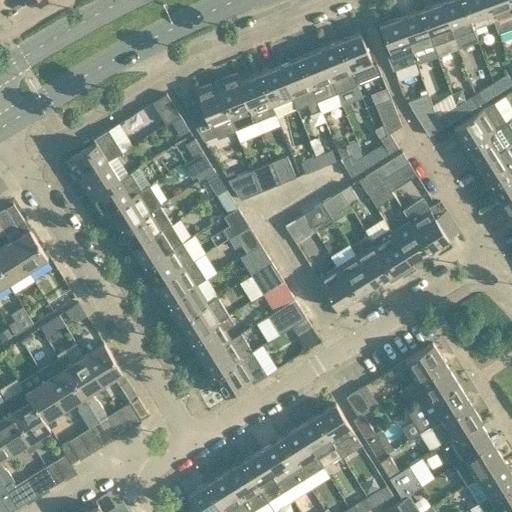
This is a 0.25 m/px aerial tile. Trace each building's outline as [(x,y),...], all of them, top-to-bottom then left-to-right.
[(463,0),(446,0),(442,2),(458,46),(478,39),(474,27),(463,0)] [(486,0),(463,0),(474,27),(494,20),(486,0)] [(511,7),(509,0),(486,0),(494,20),(499,32),(511,26),(511,7)] [(442,2),(421,9),(438,54),(458,46),(442,2)] [(438,54),(421,9),(401,17),(418,62),(438,54)] [(393,70),(417,61),(417,62),(418,62),(401,17),(379,24),(390,54),(387,55),(393,70)] [(360,32),(340,40),(357,82),(380,72),(376,62),(373,63),(360,32)] [(340,40),(319,48),(337,92),(357,84),(357,82),(340,40)] [(319,48),(299,56),(317,100),(337,92),(319,48)] [(299,56),(279,64),(293,97),(297,107),(297,108),(308,104),(311,112),(321,108),(320,107),(317,100),(299,56)] [(279,64),(259,72),(273,105),(293,97),(279,64)] [(236,72),(216,80),(235,128),(256,120),(239,80),(236,72)] [(240,80),(239,80),(256,120),(275,112),(272,105),(273,105),(259,72),(243,79),(240,80)] [(511,79),(508,72),(493,81),(499,91),(511,82),(511,79)] [(235,128),(216,80),(195,88),(198,98),(186,103),(195,126),(210,120),(215,133),(233,126),(235,129),(235,128)] [(493,81),(479,90),(485,100),(499,91),(493,81)] [(461,90),(451,93),(451,94),(456,105),(464,99),(461,90)] [(180,114),(171,100),(166,92),(152,100),(166,123),(171,120),(180,114)] [(407,100),(416,115),(429,135),(443,126),(437,117),(432,105),(428,93),(407,100)] [(432,105),(437,117),(456,105),(451,94),(432,105)] [(462,114),(476,105),(470,96),(456,105),(462,114)] [(389,151),(398,146),(389,131),(402,124),(391,97),(375,104),(387,133),(380,137),(389,151)] [(454,126),(466,145),(506,120),(494,101),(454,126)] [(456,105),(437,117),(443,126),(447,123),(462,114),(456,105)] [(171,120),(180,134),(189,128),(180,114),(171,120)] [(511,116),(506,120),(466,145),(477,163),(511,141),(511,116)] [(66,159),(78,178),(108,159),(131,145),(117,122),(93,137),(96,140),(66,159)] [(194,137),(185,142),(194,157),(203,151),(194,137)] [(511,141),(477,163),(489,182),(511,167),(511,141)] [(378,145),(364,154),(369,163),(384,155),(378,145)] [(321,165),(336,159),(331,149),(317,155),(321,165)] [(361,149),(346,158),(355,172),(369,163),(361,149)] [(408,162),(409,161),(402,150),(377,166),(384,177),(402,165),(408,162)] [(194,157),(183,163),(192,177),(196,175),(199,179),(215,169),(203,151),(194,157)] [(286,154),(272,160),(277,172),(281,181),(295,175),(291,166),(286,154)] [(305,171),(321,165),(317,155),(301,162),(305,171)] [(78,178),(90,196),(119,178),(108,159),(78,178)] [(272,160),(252,168),(261,190),(265,188),(281,181),(277,172),(272,160)] [(408,162),(402,165),(409,176),(416,172),(409,161),(408,162)] [(119,178),(90,196),(102,216),(110,211),(109,210),(150,183),(150,182),(151,181),(141,164),(119,178)] [(377,166),(365,174),(374,188),(386,181),(384,177),(377,166)] [(511,167),(489,182),(500,200),(511,192),(511,167)] [(252,168),(227,178),(240,198),(261,190),(252,168)] [(226,188),(217,174),(208,179),(217,193),(226,188)] [(150,183),(109,210),(110,211),(120,228),(160,203),(162,202),(150,183)] [(349,203),(358,198),(349,184),(340,189),(349,203)] [(217,193),(225,207),(234,202),(234,201),(226,188),(217,193)] [(322,201),(333,219),(343,213),(340,209),(349,203),(340,189),(322,201)] [(511,192),(500,200),(511,218),(511,192)] [(424,198),(404,210),(410,219),(429,249),(459,230),(440,200),(435,203),(429,207),(424,198)] [(322,201),(304,212),(312,226),(321,221),(324,225),(333,219),(322,201)] [(5,206),(0,209),(0,224),(9,239),(28,269),(47,256),(13,203),(6,207),(5,206)] [(120,228),(132,246),(171,222),(160,203),(120,228)] [(223,215),(229,224),(243,215),(237,206),(223,215)] [(295,218),(285,224),(296,242),(306,236),(303,232),(312,226),(304,212),(295,218)] [(222,228),(228,238),(249,224),(243,215),(229,224),(222,228)] [(410,219),(392,231),(410,261),(429,249),(410,219)] [(132,246),(143,265),(183,240),(171,222),(132,246)] [(249,224),(228,238),(233,247),(240,242),(254,233),(249,224)] [(389,226),(371,238),(374,242),(392,272),(397,269),(400,274),(413,266),(410,261),(392,231),(389,226)] [(260,243),(254,233),(240,242),(246,252),(260,243)] [(0,267),(8,281),(28,269),(9,239),(0,245),(0,267)] [(143,265),(155,283),(194,258),(183,240),(143,265)] [(374,242),(356,254),(374,283),(392,272),(374,242)] [(251,260),(245,264),(251,274),(272,261),(266,252),(260,243),(246,252),(251,260)] [(356,254),(337,265),(356,295),(374,283),(356,254)] [(155,283),(166,302),(196,283),(206,277),(194,258),(155,283)] [(272,261),(251,274),(263,292),(269,288),(283,279),(277,270),(272,261)] [(356,295),(337,265),(318,277),(336,307),(356,295)] [(0,285),(8,281),(0,267),(0,285)] [(274,297),(268,301),(274,310),(294,298),(288,288),(284,281),(283,279),(269,288),(274,297)] [(166,302),(178,320),(207,301),(196,283),(166,302)] [(178,320),(189,338),(229,313),(218,295),(207,301),(178,320)] [(274,310),(268,314),(280,332),(292,325),(306,316),(300,307),(294,298),(274,310)] [(77,302),(66,310),(71,317),(79,320),(87,315),(80,303),(77,302)] [(189,338),(201,357),(230,338),(225,329),(235,323),(229,313),(189,338)] [(311,325),(306,316),(292,325),(297,334),(311,325)] [(15,319),(8,323),(14,334),(21,330),(15,319)] [(8,328),(0,332),(0,335),(3,340),(12,335),(8,328)] [(201,357),(212,375),(252,350),(241,332),(230,338),(201,357)] [(103,341),(84,353),(102,383),(115,374),(120,382),(118,383),(118,384),(127,379),(103,341)] [(406,358),(418,378),(445,361),(433,341),(406,358)] [(65,347),(57,352),(65,366),(98,420),(106,415),(105,411),(99,400),(95,398),(90,390),(102,383),(84,353),(73,360),(65,347)] [(252,350),(212,375),(224,394),(250,378),(252,382),(267,373),(252,350)] [(418,378),(430,398),(457,380),(445,361),(418,378)] [(65,366),(45,378),(64,407),(75,400),(79,406),(77,407),(89,426),(90,425),(98,420),(65,366)] [(45,378),(26,390),(50,427),(57,422),(56,421),(54,423),(50,416),(64,407),(45,378)] [(127,379),(120,383),(130,400),(129,401),(140,418),(148,412),(137,395),(127,379)] [(410,410),(422,429),(469,400),(457,380),(430,398),(410,410)] [(23,387),(4,398),(35,447),(42,443),(42,442),(40,443),(35,436),(50,427),(26,390),(25,390),(23,387)] [(363,412),(376,405),(370,395),(367,397),(360,387),(346,395),(358,415),(363,412)] [(0,393),(0,433),(11,451),(22,445),(24,443),(28,450),(26,452),(27,452),(35,447),(4,398),(3,399),(0,393)] [(432,424),(444,442),(481,419),(469,400),(422,429),(422,430),(432,424)] [(335,402),(316,414),(342,454),(360,442),(335,402)] [(363,412),(358,415),(353,418),(365,437),(375,431),(363,412)] [(316,414),(298,425),(323,465),(342,454),(316,414)] [(106,415),(98,420),(109,437),(117,432),(106,415)] [(443,443),(455,463),(492,440),(480,422),(482,421),(481,419),(444,442),(443,443)] [(101,442),(109,437),(98,420),(90,425),(101,442)] [(298,425),(280,436),(305,477),(323,465),(298,425)] [(365,437),(375,454),(385,448),(375,431),(365,437)] [(0,477),(7,489),(18,506),(25,501),(14,484),(14,480),(7,469),(4,467),(0,460),(0,458),(11,451),(0,433),(0,477)] [(280,436),(262,448),(293,499),(311,488),(304,477),(305,477),(280,436)] [(59,444),(70,462),(78,457),(67,439),(59,444)] [(455,463),(467,482),(504,459),(492,440),(455,463)] [(262,448),(243,459),(268,500),(274,510),(293,499),(262,448)] [(390,455),(380,460),(390,476),(399,471),(390,455)] [(243,459),(225,471),(250,511),(268,500),(243,459)] [(479,501),(488,495),(511,480),(511,472),(504,459),(467,482),(479,501)] [(57,482),(64,477),(53,460),(46,464),(57,482)] [(46,464),(38,469),(49,487),(57,482),(46,464)] [(399,471),(390,476),(402,497),(413,491),(413,490),(422,484),(410,464),(399,471)] [(225,471),(206,482),(225,511),(248,511),(250,511),(225,471)] [(511,480),(479,501),(485,511),(505,511),(511,507),(511,480)] [(225,511),(206,482),(187,494),(193,504),(198,511),(225,511)] [(387,483),(367,495),(373,505),(393,493),(387,483)] [(7,489),(0,492),(0,495),(10,511),(18,506),(7,489)] [(367,495),(353,504),(357,511),(361,511),(373,505),(367,495)] [(419,511),(420,511),(414,501),(406,506),(401,497),(384,508),(386,511),(419,511)] [(84,511),(103,511),(98,503),(84,511)]
